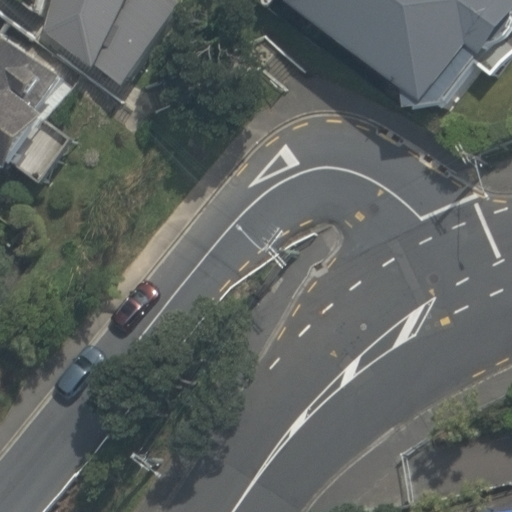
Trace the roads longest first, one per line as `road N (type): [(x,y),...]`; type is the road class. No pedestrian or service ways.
road 1 (residential): [(0,508),(273,206),(320,184),(371,208),(403,257),(420,308)]
road 2 (tertiary): [(420,308),(304,399),(222,511)]
